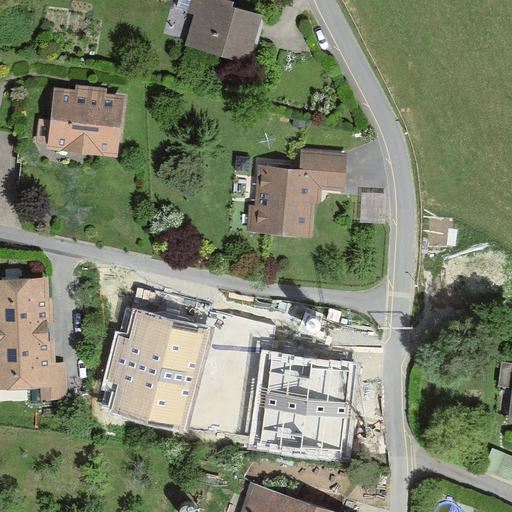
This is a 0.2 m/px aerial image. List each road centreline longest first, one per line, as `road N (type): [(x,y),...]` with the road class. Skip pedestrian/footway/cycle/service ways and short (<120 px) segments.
road 1 (residential): [(0,238),(281,297),(398,307)]
road 2 (residential): [(398,307),(402,162),(321,0)]
road 3 (residential): [(393,457),(398,307)]
road 4 (residential): [(393,457),(511,505)]
